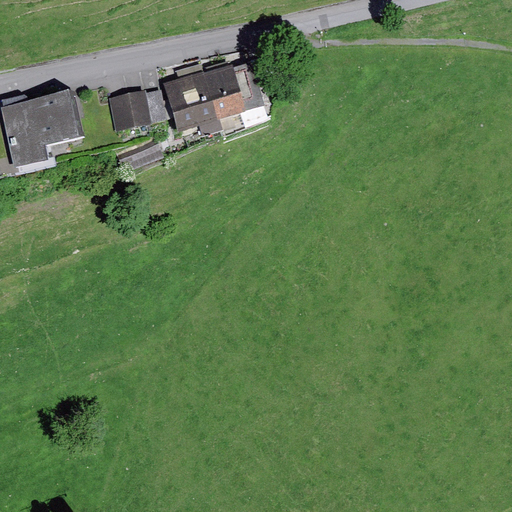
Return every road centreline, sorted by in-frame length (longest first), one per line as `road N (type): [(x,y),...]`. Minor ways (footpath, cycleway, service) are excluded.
road 1 (residential): [(0,82),(407,0)]
road 2 (motorway): [(291,0),(511,297)]
road 3 (motorway): [(511,144),(410,0)]
